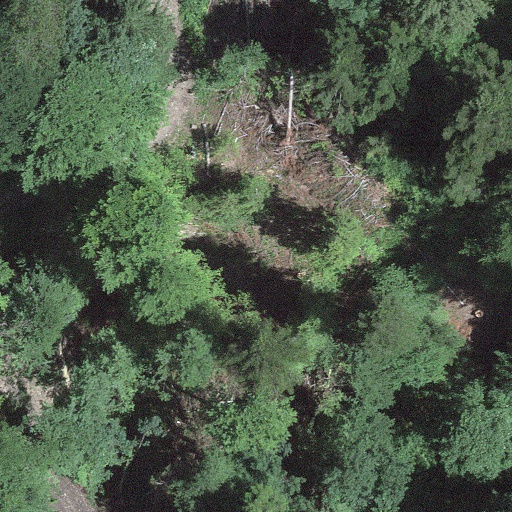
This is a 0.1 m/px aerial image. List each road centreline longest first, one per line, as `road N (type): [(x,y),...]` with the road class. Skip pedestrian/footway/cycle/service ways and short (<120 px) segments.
road 1 (track): [(0,205),(137,148),(163,128),(178,98),(172,0)]
road 2 (track): [(88,511),(46,471),(0,355)]
